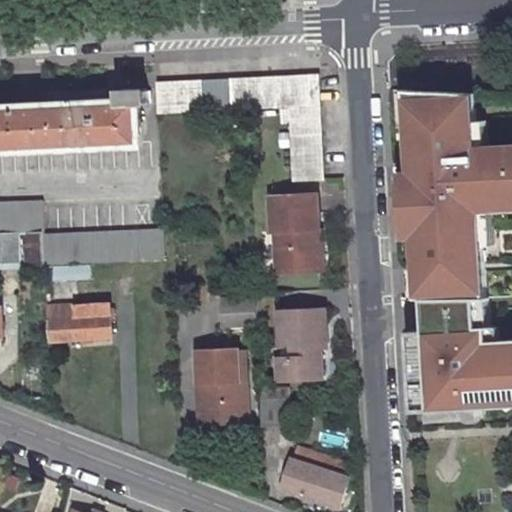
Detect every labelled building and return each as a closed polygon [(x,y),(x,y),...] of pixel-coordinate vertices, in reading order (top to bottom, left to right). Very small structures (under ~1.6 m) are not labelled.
[(318,74),(159,83),(161,114),(288,106),(293,182),(324,180),(318,74)] [(0,152),(38,151),(140,146),(139,105),(148,105),(148,92),(121,92),(122,106),(35,109),(0,110),(0,152)] [(414,92),(401,92),(404,129),(409,129),(416,128),(414,92)] [(474,94),(414,92),(416,128),(409,129),(413,175),(416,241),(418,271),(424,270),(426,302),(511,298),(511,268),(485,271),(484,250),(480,202),(494,202),(495,211),(511,210),(511,144),(488,146),(477,146),(475,121),(474,94)] [(486,121),(475,121),(477,146),(488,146),(486,121)] [(403,178),(400,178),(403,239),(406,239),(406,241),(416,241),(413,175),(402,176),(403,178)] [(313,197),(269,200),(270,233),(274,233),(276,274),(312,272),(311,231),(315,231),(313,197)] [(484,250),(495,249),(492,211),(495,211),(494,202),(480,202),(484,250)] [(41,203),(0,204),(0,234),(43,233),(41,203)] [(165,229),(43,233),(45,265),(167,260),(165,229)] [(315,231),(311,231),(312,272),(320,271),(318,231),(315,231)] [(411,271),(414,301),(420,302),(426,302),(424,270),(418,271),(411,271)] [(257,310),(255,280),(222,282),(223,310),(257,310)] [(75,320),(48,321),(50,342),(111,338),(109,303),(74,305),(75,320)] [(320,312),(274,314),(275,347),(286,347),(287,360),(272,360),(273,383),(317,381),(316,351),(322,351),(320,312)] [(238,332),(198,334),(202,427),(248,425),(246,361),(240,361),(238,332)] [(23,396),(46,396),(46,358),(23,358),(23,396)] [(511,367),(481,368),(480,417),(511,416),(511,367)] [(289,391),(261,393),(261,404),(263,432),(291,430),(289,391)] [(298,446),(284,488),(341,507),(350,479),(348,478),(347,462),(298,446)] [(511,511),(511,488),(510,488),(511,500),(486,502),(485,511),(511,511)] [(485,511),(486,502),(475,502),(474,511),(485,511)]
